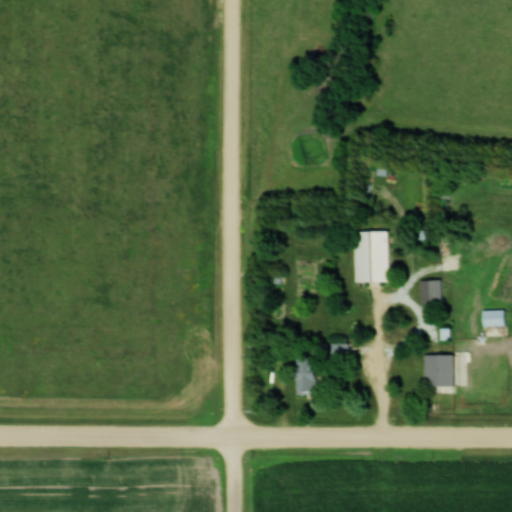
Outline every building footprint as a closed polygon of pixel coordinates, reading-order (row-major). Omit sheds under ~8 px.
[(396,230),(361,230),(361,281),(396,281),(396,230)] [(424,280),(424,304),(448,304),(448,280),(424,280)] [(511,310),(486,310),(486,325),(511,325),(511,310)] [(461,385),(461,354),(429,354),(429,385),(461,385)] [(300,356),(300,393),(325,393),(325,356),(300,356)]
